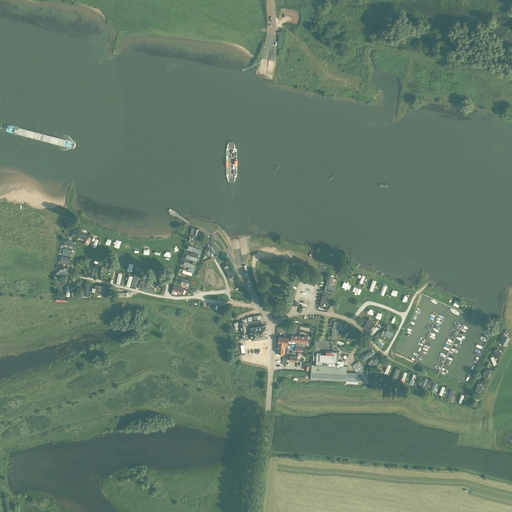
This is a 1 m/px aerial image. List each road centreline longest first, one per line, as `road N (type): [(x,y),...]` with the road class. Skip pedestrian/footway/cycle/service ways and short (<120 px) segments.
road 1 (track): [(0,425),(149,369),(227,397),(399,406),(464,426),(511,413)]
road 2 (tertiary): [(253,511),(272,335),(240,267),(238,234)]
road 3 (track): [(0,300),(56,307),(133,300),(232,319),(261,308)]
road 4 (track): [(426,286),(414,294),(384,356),(460,391),(472,389),(500,333)]
road 5 (track): [(464,445),(389,421),(268,403)]
road 6 (track): [(206,300),(79,277),(74,256)]
